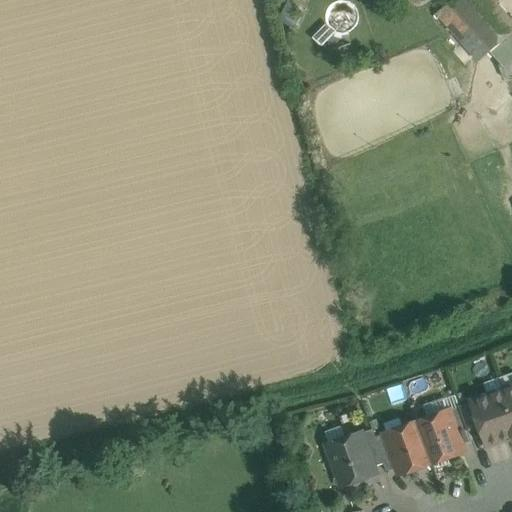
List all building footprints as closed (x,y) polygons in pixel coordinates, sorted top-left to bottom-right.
[(511,20),(493,0),(451,0),(448,3),(491,51),(511,32),(511,20)] [(299,8),(287,2),(279,19),(296,27),(301,15),(297,13),(299,8)] [(491,51),(448,3),(436,14),(479,61),(491,51)] [(511,32),(491,51),(505,66),(511,59),(511,32)] [(511,53),(509,55),(510,60),(500,64),(504,76),(511,74),(511,53)] [(511,385),(472,400),(472,401),(481,425),(488,445),(511,436),(511,385)] [(448,410),(448,411),(443,399),(425,405),(429,417),(417,421),(431,461),(462,450),(460,444),(448,410)] [(472,401),(459,406),(468,430),(481,425),(472,401)] [(468,430),(459,406),(448,410),(460,444),(472,440),(468,430)] [(417,421),(386,433),(398,467),(401,472),(431,461),(417,421)] [(375,437),(372,429),(360,433),(373,466),(384,463),(384,462),(375,437)] [(360,433),(329,444),(343,484),(375,472),(373,466),(360,433)] [(398,467),(386,433),(375,437),(384,462),(384,463),(387,471),(398,467)]
